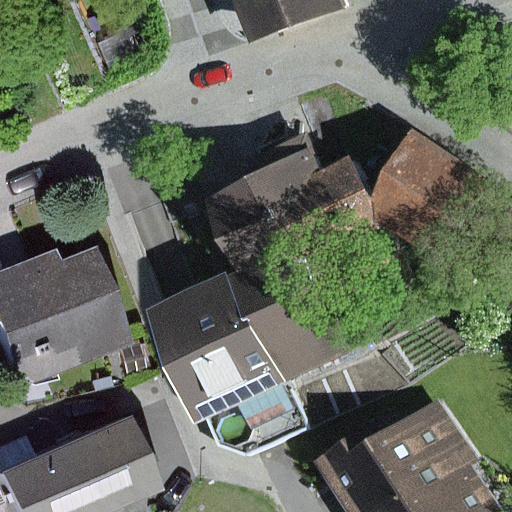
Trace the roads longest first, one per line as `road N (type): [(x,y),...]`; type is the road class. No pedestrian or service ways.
road 1 (residential): [(0,168),(230,79)]
road 2 (residential): [(511,145),(419,83),(314,49)]
road 3 (residential): [(314,49),(458,0)]
